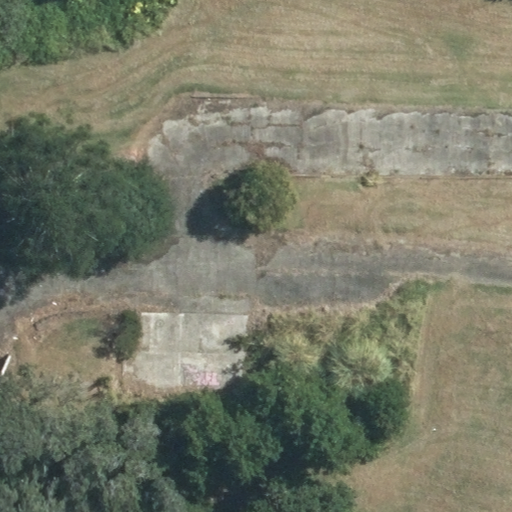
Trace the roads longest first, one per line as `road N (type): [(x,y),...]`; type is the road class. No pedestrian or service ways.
road 1 (track): [(203,361),(184,172),(196,134),(238,124),(511,126)]
road 2 (track): [(0,291),(18,275),(70,266),(196,259),(402,256),(511,269)]
